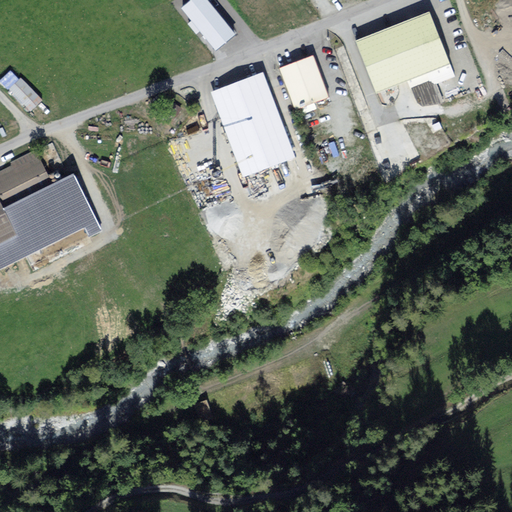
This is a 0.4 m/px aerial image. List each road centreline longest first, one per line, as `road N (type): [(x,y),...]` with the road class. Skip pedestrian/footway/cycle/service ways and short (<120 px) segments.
road 1 (track): [(511,376),(293,494),(225,501),(168,488),(127,493),(92,511)]
road 2 (unclassified): [(60,123),(381,0)]
